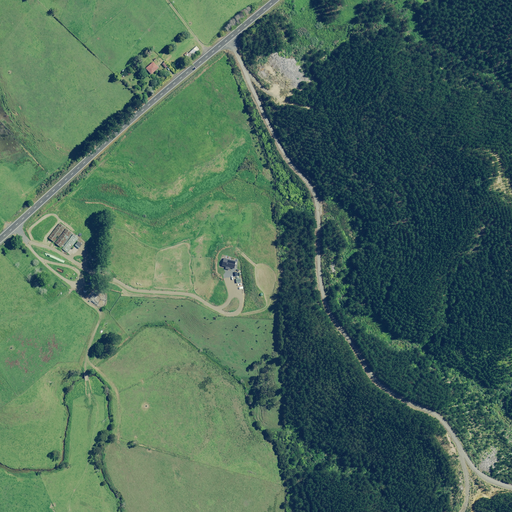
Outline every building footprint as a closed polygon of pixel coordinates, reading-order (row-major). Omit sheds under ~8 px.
[(199,50),(196,46),(189,51),(192,55),(199,50)] [(158,68),(153,62),(145,68),(151,75),(158,68)] [(64,228),(59,224),(48,238),(53,242),(64,228)] [(71,233),(66,228),(54,243),(60,247),(71,233)] [(78,238),(73,235),(62,249),(67,253),(78,238)]
